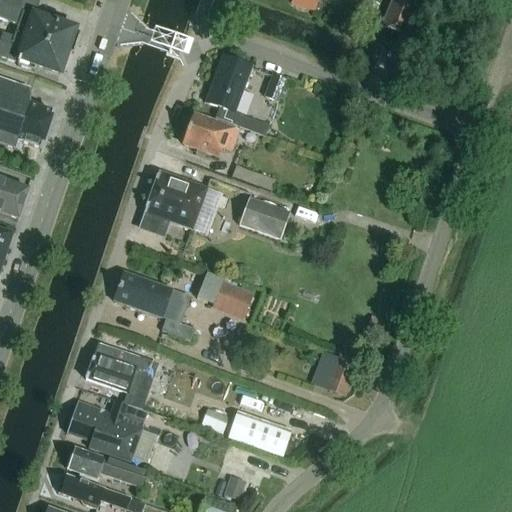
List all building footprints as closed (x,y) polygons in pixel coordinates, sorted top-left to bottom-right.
[(37,6),(20,0),(0,0),(0,23),(18,30),(14,42),(1,37),(0,38),(0,60),(18,66),(17,69),(34,75),(35,69),(59,77),(66,55),(72,57),(80,35),(74,33),(33,19),(37,6)] [(419,2),(414,0),(391,0),(380,31),(404,40),(419,2)] [(222,59),(205,106),(218,111),(214,122),(264,141),(268,129),(234,117),(251,70),(222,59)] [(286,83),(271,78),(263,101),(278,106),(286,83)] [(30,93),(0,83),(0,147),(15,153),(17,145),(41,153),(53,117),(29,110),(30,93)] [(229,157),(237,136),(193,119),(192,121),(188,121),(180,143),(183,147),(182,149),(217,162),(221,153),(229,157)] [(270,197),(275,185),(235,170),(230,182),(270,197)] [(206,194),(158,177),(138,234),(164,243),(169,227),(191,235),(206,194)] [(0,216),(17,223),(27,193),(0,183),(0,216)] [(279,244),(289,217),(248,202),(238,230),(279,244)] [(0,272),(12,238),(0,234),(0,272)] [(160,322),(170,294),(122,277),(112,305),(160,322)] [(242,325),(253,297),(222,285),(211,313),(242,325)] [(193,333),(164,323),(160,336),(189,345),(193,333)] [(140,414),(146,395),(129,389),(138,363),(97,349),(85,383),(86,384),(86,383),(126,397),(123,408),(140,414)] [(324,394),(345,402),(357,370),(336,362),(324,394)] [(146,416),(128,410),(113,405),(109,417),(78,407),(79,407),(78,406),(66,438),(68,438),(92,446),(90,452),(130,466),(146,416)] [(207,411),(200,426),(221,435),(228,421),(207,411)] [(281,460),(289,436),(236,417),(228,441),(281,460)] [(145,478),(119,469),(104,463),(74,452),(66,473),(80,478),(79,480),(95,486),(99,476),(141,491),(145,478)] [(118,511),(126,511),(130,503),(66,480),(59,498),(80,505),(82,509),(90,511),(96,511),(99,505),(118,511)] [(239,504),(245,485),(230,480),(223,499),(239,504)] [(234,511),(235,511),(204,500),(199,511),(234,511)]
